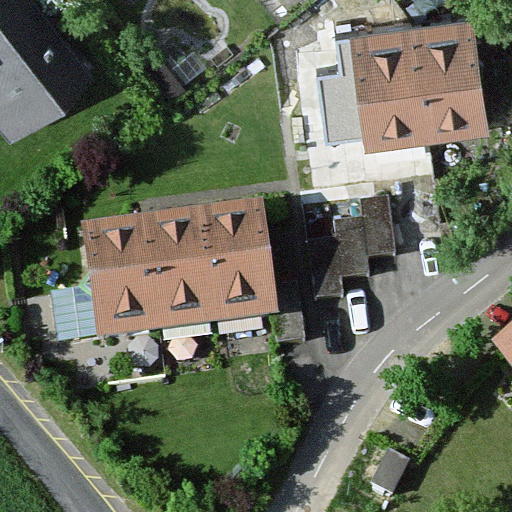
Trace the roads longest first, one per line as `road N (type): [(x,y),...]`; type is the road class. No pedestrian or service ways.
road 1 (residential): [(511,254),(398,345),(354,403),(296,511)]
road 2 (unclassified): [(88,511),(0,405)]
